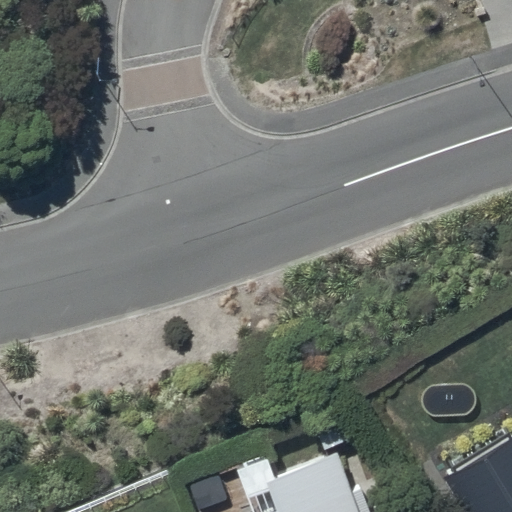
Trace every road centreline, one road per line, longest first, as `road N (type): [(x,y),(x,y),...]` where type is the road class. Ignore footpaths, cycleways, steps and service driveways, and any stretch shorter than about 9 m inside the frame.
road 1 (residential): [(191,241),(511,129)]
road 2 (residential): [(169,0),(166,82),(191,241)]
road 3 (residential): [(0,286),(191,241)]
